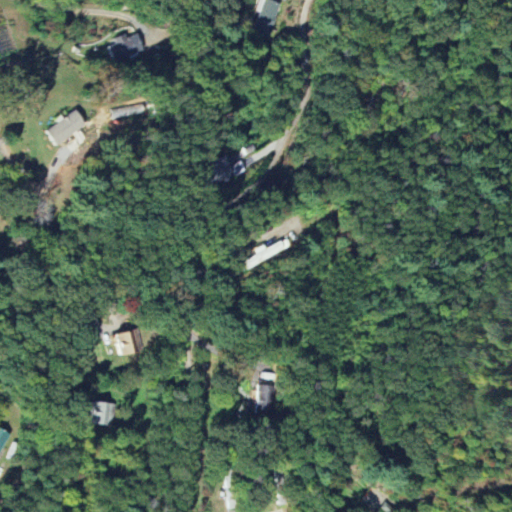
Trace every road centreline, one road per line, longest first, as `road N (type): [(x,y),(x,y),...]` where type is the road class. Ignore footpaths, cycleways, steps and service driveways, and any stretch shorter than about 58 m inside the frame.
road 1 (residential): [(311,0),(311,91),(287,151),(266,182),(192,243),(181,264),(186,416),(176,511)]
road 2 (residential): [(0,142),(34,193),(68,278),(64,415)]
